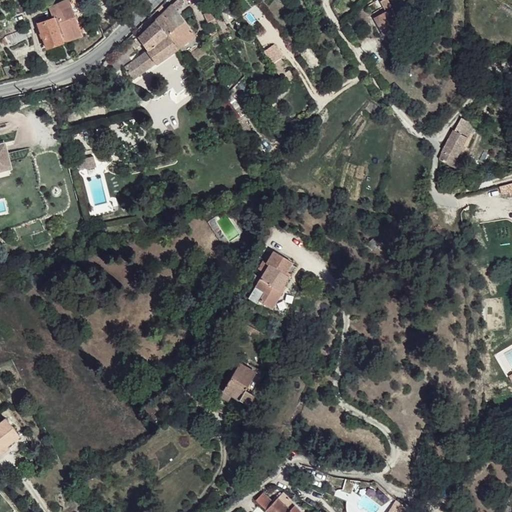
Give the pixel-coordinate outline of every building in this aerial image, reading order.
[(65,0),(49,8),(53,17),(63,43),(83,35),(69,0),(65,0)] [(180,0),(176,0),(172,4),(176,9),(183,4),(180,0)] [(381,0),(380,1),(384,9),(391,5),(388,0),(381,0)] [(156,20),(177,49),(183,44),(188,41),(195,35),(176,9),(172,4),(156,20)] [(394,7),(392,9),(401,25),(404,24),(394,7)] [(374,19),(383,35),(401,25),(392,9),(374,19)] [(204,14),(207,22),(215,18),(212,10),(204,14)] [(37,22),(46,49),(63,43),(53,17),(37,22)] [(130,42),(134,49),(142,44),(147,51),(124,67),(132,79),(156,63),(157,64),(177,49),(156,20),(138,37),(137,37),(130,42)] [(6,36),(2,39),(3,42),(4,45),(9,42),(9,43),(21,38),(18,31),(6,36)] [(264,51),(273,63),(282,57),(273,44),(264,51)] [(274,67),(281,76),(284,74),(277,65),(274,67)] [(212,92),(218,97),(227,89),(225,85),(222,83),(212,92)] [(220,103),(227,113),(235,109),(239,108),(230,95),(220,103)] [(45,107),(47,115),(54,113),(52,106),(45,107)] [(227,113),(232,121),(240,116),(235,109),(227,113)] [(240,116),(232,121),(243,135),(252,130),(242,115),(240,116)] [(440,159),(453,166),(458,157),(462,149),(464,146),(475,124),(462,118),(455,130),(454,130),(443,150),(442,152),(440,159)] [(0,171),(11,169),(5,145),(0,146),(0,171)] [(94,156),(83,158),(86,167),(96,165),(94,156)] [(458,157),(453,166),(457,169),(462,160),(458,157)] [(77,160),(79,169),(86,167),(83,158),(77,160)] [(0,177),(15,173),(14,168),(11,169),(0,171),(0,177)] [(367,242),(373,249),(379,243),(373,237),(367,242)] [(256,287),(265,292),(259,301),(272,308),(283,290),(280,289),(283,285),(284,284),(289,276),(285,273),(286,271),(292,262),(274,251),(266,262),(263,260),(258,268),(264,272),(256,287)] [(50,252),(38,255),(39,261),(52,257),(50,252)] [(38,255),(25,259),(27,264),(39,261),(38,255)] [(338,279),(352,288),(359,276),(345,267),(338,279)] [(256,287),(249,298),(258,304),(259,301),(265,292),(256,287)] [(234,324),(250,333),(253,328),(237,319),(234,324)] [(253,328),(250,333),(272,346),(276,340),(253,328)] [(223,389),(232,395),(248,405),(254,395),(252,393),(246,389),(256,372),(240,362),(229,379),(223,389)] [(256,372),(246,389),(252,393),(263,375),(265,373),(258,369),(256,372)] [(228,401),(232,395),(223,389),(229,379),(226,377),(223,383),(221,382),(214,394),(228,401)] [(142,409),(149,418),(160,409),(153,400),(142,409)] [(0,454),(8,448),(7,446),(19,436),(6,418),(0,422),(0,454)] [(348,486),(344,492),(355,500),(360,494),(348,486)] [(256,500),(268,511),(287,511),(290,509),(295,503),(283,492),(273,502),(263,492),(256,500)] [(329,493),(326,498),(335,502),(338,496),(329,492),(329,493)] [(338,496),(335,502),(341,504),(347,505),(348,500),(338,496)] [(397,500),(394,504),(405,511),(407,506),(397,500)]
